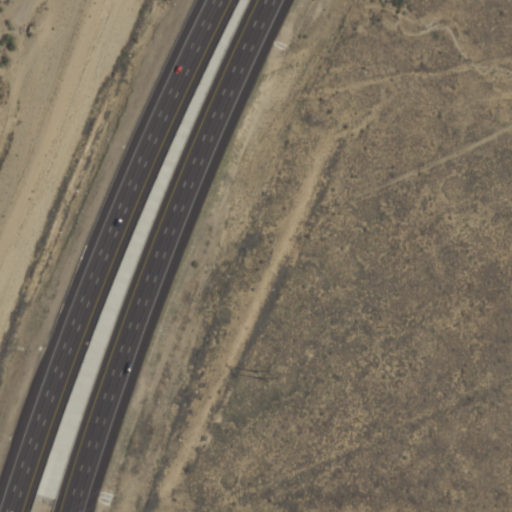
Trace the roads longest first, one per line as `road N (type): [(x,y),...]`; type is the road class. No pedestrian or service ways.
road 1 (motorway): [(222,0),(1,511)]
road 2 (motorway): [(67,511),(151,281),(269,0)]
